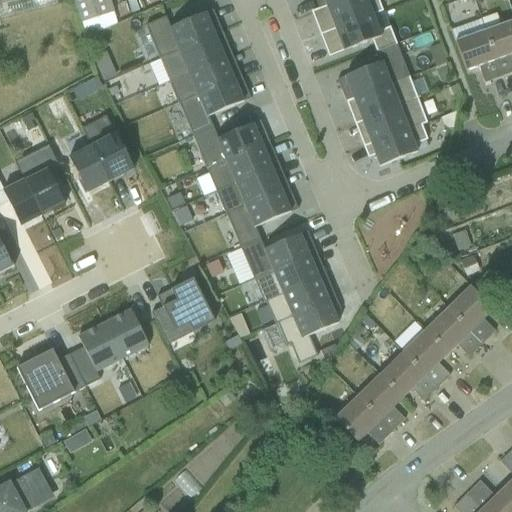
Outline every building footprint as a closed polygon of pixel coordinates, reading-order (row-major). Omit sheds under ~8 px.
[(0,0),(0,8),(36,7),(35,0),(0,0)] [(93,0),(65,0),(75,35),(101,28),(93,0)] [(381,15),(375,0),(351,0),(317,14),(310,17),(318,38),(371,18),(381,15)] [(351,0),(312,0),(317,14),(351,0)] [(174,29),(185,55),(224,38),(213,12),(174,29)] [(318,38),(327,61),(370,45),(374,56),(395,48),(388,30),(377,35),(371,18),(318,38)] [(503,66),(511,62),(511,28),(493,35),(503,66)] [(473,76),(503,66),(493,35),(463,46),(473,76)] [(193,75),(233,59),(224,38),(185,55),(193,75)] [(344,106),(408,81),(395,48),(374,56),(378,66),(336,84),(344,106)] [(93,56),(81,61),(91,85),(102,81),(93,56)] [(193,75),(204,101),(243,84),(233,59),(193,75)] [(344,106),(353,128),(417,104),(408,81),(344,106)] [(214,124),(253,107),(243,84),(204,101),(214,124)] [(353,128),(362,151),(420,128),(425,126),(417,104),(353,128)] [(374,159),(378,171),(415,156),(412,149),(426,144),(420,128),(362,151),(366,162),(374,159)] [(223,146),(232,169),(271,154),(262,131),(223,146)] [(112,134),(86,146),(106,186),(132,173),(112,134)] [(82,199),(106,186),(86,146),(61,159),(82,199)] [(48,150),(14,167),(23,185),(41,220),(64,208),(49,178),(59,172),(48,150)] [(241,191),(280,176),(271,154),(232,169),(241,191)] [(241,191),(249,212),(288,196),(280,176),(241,191)] [(0,193),(0,208),(6,206),(19,231),(41,220),(23,185),(1,195),(0,193)] [(258,235),(297,219),(288,196),(249,212),(258,235)] [(172,204),(160,210),(168,227),(180,221),(172,204)] [(276,273),(315,257),(306,235),(267,251),(276,273)] [(0,277),(13,271),(0,244),(0,277)] [(214,253),(227,284),(242,277),(229,246),(214,253)] [(286,298),(326,281),(315,257),(276,273),(286,298)] [(162,312),(151,317),(166,349),(214,325),(193,281),(156,300),(162,312)] [(286,298),(296,321),(335,305),(326,281),(286,298)] [(475,291),(452,314),(477,338),(499,316),(475,291)] [(306,346),(345,329),(335,305),(296,321),(306,346)] [(129,314),(103,327),(124,371),(150,358),(129,314)] [(452,314),(430,336),(455,361),(477,338),(452,314)] [(103,327),(77,340),(100,383),(124,371),(103,327)] [(430,336),(407,358),(432,383),(455,361),(430,336)] [(51,351),(14,370),(37,415),(83,391),(67,359),(57,364),(51,351)] [(407,358),(385,381),(410,406),(432,383),(407,358)] [(385,381),(362,403),(387,428),(410,406),(385,381)] [(362,403),(340,426),(365,450),(387,428),(362,403)] [(56,450),(75,442),(71,433),(52,441),(56,450)] [(0,511),(30,511),(17,486),(0,494),(0,511)] [(511,511),(511,493),(510,491),(489,511),(511,511)]
